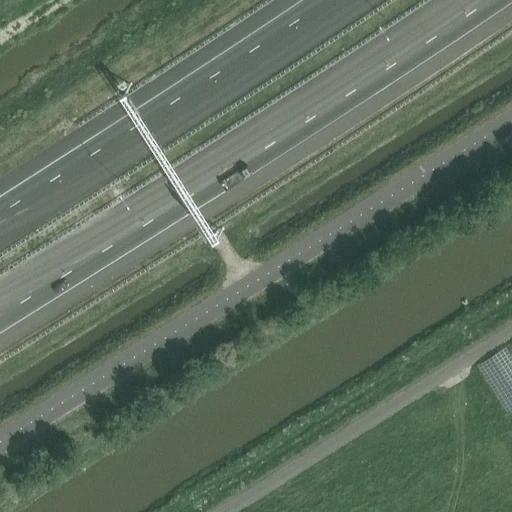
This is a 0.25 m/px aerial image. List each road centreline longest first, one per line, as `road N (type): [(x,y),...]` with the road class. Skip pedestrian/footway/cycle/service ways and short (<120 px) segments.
road 1 (motorway): [(0,307),(483,0)]
road 2 (motorway): [(339,0),(0,221)]
